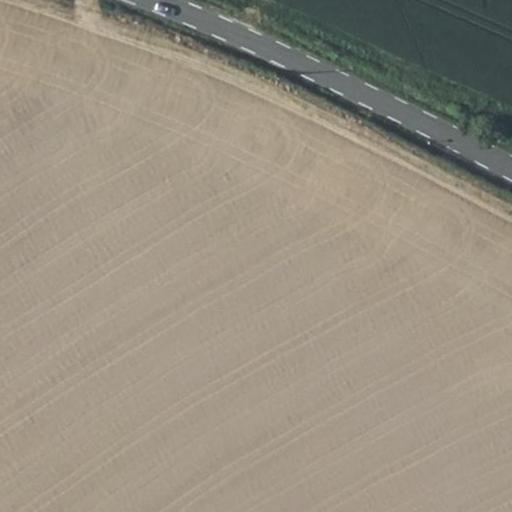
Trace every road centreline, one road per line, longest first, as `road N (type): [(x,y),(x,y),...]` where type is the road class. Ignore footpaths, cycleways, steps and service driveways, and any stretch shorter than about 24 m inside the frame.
road 1 (track): [(511,223),(282,100),(6,0)]
road 2 (unclassified): [(146,0),(220,28),(511,174)]
